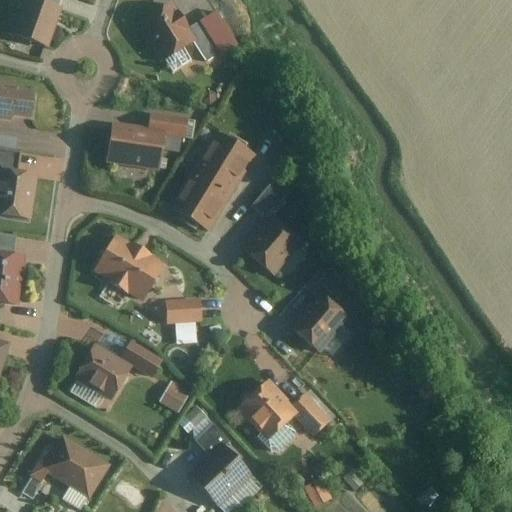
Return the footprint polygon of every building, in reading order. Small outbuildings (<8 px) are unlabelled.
[(12,6),(2,34),(50,49),(65,0),(30,0),(27,11),(12,6)] [(177,2),(139,24),(162,64),(196,44),(207,63),(221,55),(203,24),(193,30),(177,2)] [(22,42),(19,51),(44,59),(47,50),(22,42)] [(0,149),(21,151),(23,136),(25,119),(34,120),(36,103),(0,98),(0,149)] [(151,114),(149,130),(115,127),(112,165),(164,170),(167,139),(189,141),(191,118),(151,114)] [(253,154),(214,133),(172,208),(211,230),(253,154)] [(39,168),(0,164),(0,219),(35,222),(39,168)] [(250,208),(265,219),(288,190),(273,179),(250,208)] [(304,245),(275,220),(247,254),(276,278),(304,245)] [(168,263),(116,234),(92,276),(145,305),(168,263)] [(17,238),(0,236),(0,252),(14,254),(17,238)] [(0,304),(20,307),(25,255),(14,254),(0,252),(0,304)] [(349,315),(321,292),(291,327),(319,351),(349,315)] [(205,302),(166,303),(167,327),(177,327),(199,326),(206,326),(205,302)] [(199,326),(177,327),(178,347),(200,346),(199,326)] [(388,350),(366,341),(356,364),(379,373),(388,350)] [(122,362),(97,348),(71,395),(101,412),(107,401),(115,405),(134,370),(153,381),(165,360),(133,342),(122,362)] [(0,390),(12,346),(0,343),(0,390)] [(293,408),(269,381),(240,408),(263,434),(258,439),(276,458),(300,437),(290,425),(296,419),(316,442),(343,418),(316,388),(293,408)] [(193,396),(171,384),(160,405),(182,417),(193,396)] [(268,489),(199,412),(189,421),(202,435),(196,440),(208,454),(187,473),(207,495),(221,510),(234,498),(245,510),(268,489)] [(83,511),(112,465),(65,437),(43,475),(71,491),(63,504),(76,511),(83,511)] [(366,486),(353,473),(342,484),(355,497),(366,486)] [(322,480),(305,491),(317,511),(335,501),(322,480)] [(43,488),(34,482),(26,495),(35,501),(43,488)]
